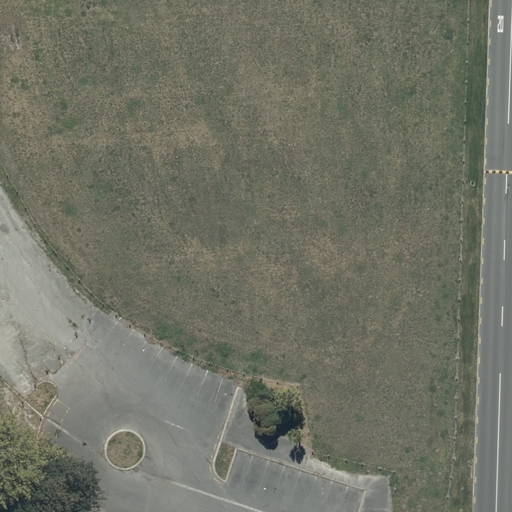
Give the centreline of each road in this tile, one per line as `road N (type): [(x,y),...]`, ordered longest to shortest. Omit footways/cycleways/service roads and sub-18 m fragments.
road 1 (unclassified): [(495,511),(511,16)]
road 2 (track): [(100,402),(0,283)]
